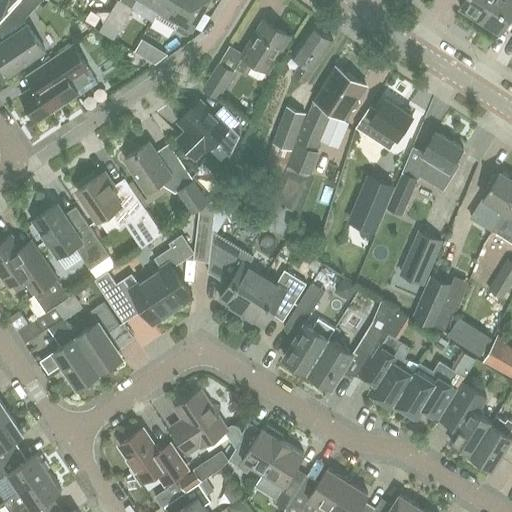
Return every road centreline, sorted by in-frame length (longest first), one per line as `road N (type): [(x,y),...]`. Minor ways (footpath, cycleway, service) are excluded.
road 1 (residential): [(496,511),(219,354),(176,360),(71,439)]
road 2 (residential): [(17,167),(192,58),(238,0)]
road 3 (unclassified): [(511,110),(383,29),(352,0)]
road 4 (residential): [(71,439),(0,337)]
